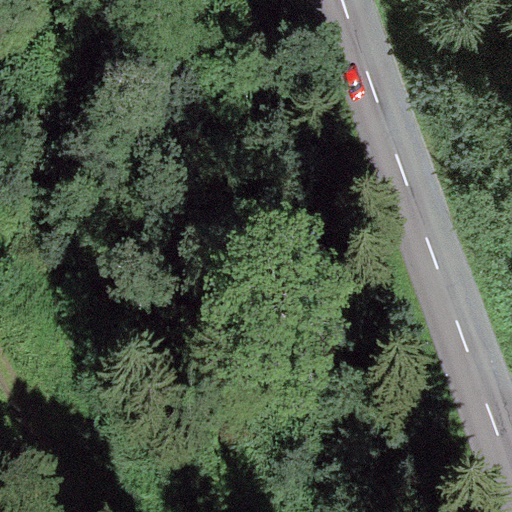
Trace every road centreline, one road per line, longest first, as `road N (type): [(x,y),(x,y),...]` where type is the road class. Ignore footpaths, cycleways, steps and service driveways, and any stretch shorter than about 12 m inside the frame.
road 1 (tertiary): [(337,0),(511,511)]
road 2 (track): [(96,511),(0,349)]
